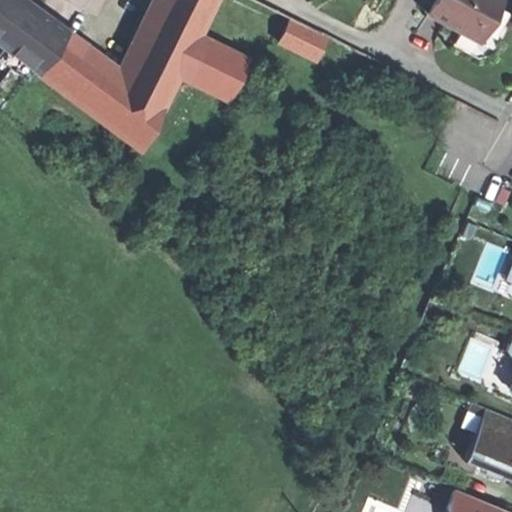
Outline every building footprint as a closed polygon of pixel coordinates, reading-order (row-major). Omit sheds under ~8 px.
[(19,0),(0,0),(0,42),(35,68),(62,31),(19,0)] [(62,31),(35,68),(140,148),(178,74),(198,34),(214,0),(157,0),(120,74),(62,31)] [(435,0),(429,12),(455,25),(480,38),(499,0),(435,0)] [(198,34),(178,74),(227,98),(247,58),(198,34)] [(476,465),(462,459),(484,406),(470,400),(444,462),(473,474),(476,465)] [(511,417),(484,406),(462,459),(476,465),(511,479),(511,417)] [(511,511),(454,488),(446,507),(457,511),(511,511)]
